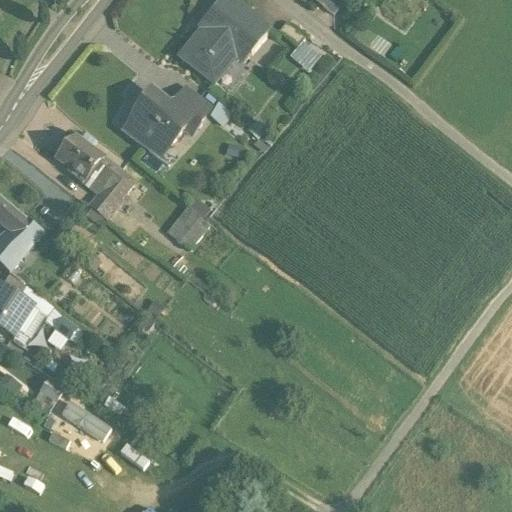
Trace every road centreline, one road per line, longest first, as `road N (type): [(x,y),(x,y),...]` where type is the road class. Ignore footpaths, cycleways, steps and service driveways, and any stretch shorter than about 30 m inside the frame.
road 1 (track): [(511,292),(349,511)]
road 2 (secondary): [(0,132),(103,0)]
road 3 (track): [(302,511),(241,480),(218,484),(179,511)]
road 4 (secondary): [(76,0),(0,111)]
